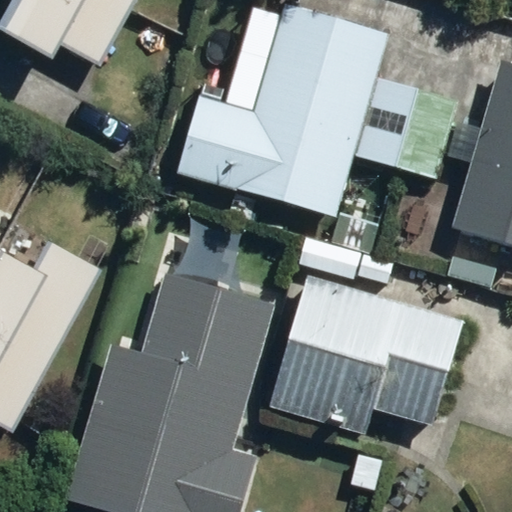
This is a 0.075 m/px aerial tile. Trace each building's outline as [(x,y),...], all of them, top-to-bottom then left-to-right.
[(7,0),(12,2),(0,21),(0,47),(43,73),(56,51),(92,73),(135,0),(7,0)] [(189,105),(171,183),(335,218),(346,168),(441,188),(458,108),(372,89),(383,34),(276,11),(253,118),(189,105)] [(511,78),(488,72),(449,234),(511,248),(511,78)] [(0,445),(4,447),(100,276),(49,248),(28,287),(0,272),(0,243),(16,215),(0,205),(0,445)] [(236,511),(251,462),(228,452),(271,311),(157,276),(130,365),(102,357),(57,501),(91,511),(236,511)] [(297,283),(262,407),(367,436),(373,415),(426,430),(455,327),(297,283)]
